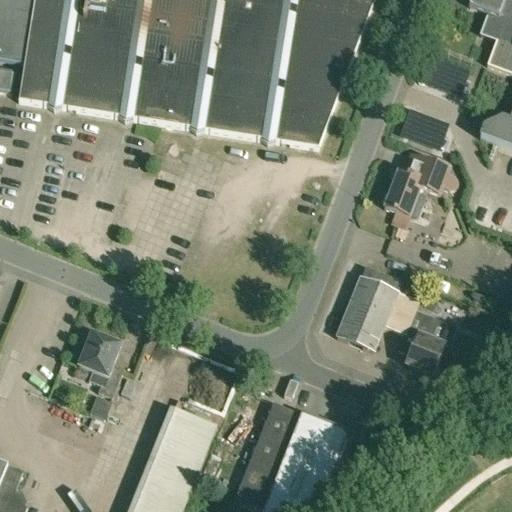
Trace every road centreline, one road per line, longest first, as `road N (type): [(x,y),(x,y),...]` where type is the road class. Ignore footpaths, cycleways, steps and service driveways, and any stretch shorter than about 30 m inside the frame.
road 1 (unclassified): [(281,362),(418,0)]
road 2 (unclassified): [(281,362),(0,258)]
road 3 (unclassified): [(413,415),(281,362)]
